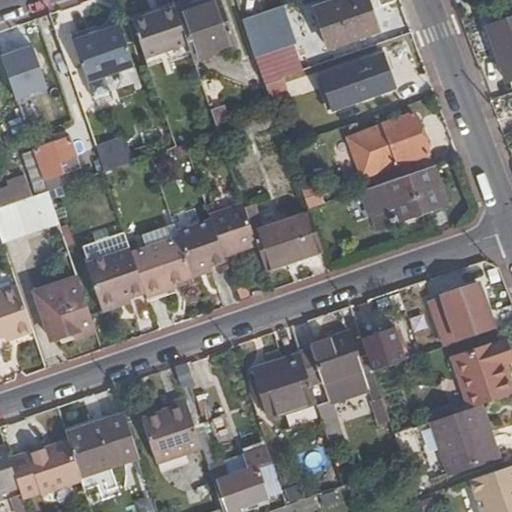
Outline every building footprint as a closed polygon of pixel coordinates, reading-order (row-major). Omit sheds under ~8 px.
[(327,51),(375,34),(362,0),(345,0),(314,11),(327,51)] [(185,40),(193,63),(235,48),(219,1),(177,15),(185,40)] [(177,15),(173,5),(130,19),(143,55),(185,40),(177,15)] [(242,21),(264,86),(281,80),(277,70),(296,63),(291,48),(295,47),(282,7),(242,21)] [(511,17),(486,26),(507,80),(511,78),(511,17)] [(120,28),(117,29),(130,67),(133,66),(120,28)] [(130,67),(117,29),(73,45),(86,82),(130,67)] [(67,67),(57,37),(43,42),(53,72),(67,67)] [(0,68),(11,101),(46,90),(31,45),(0,54),(0,68)] [(382,59),(347,71),(358,104),(393,92),(382,59)] [(358,104),(347,71),(320,81),(331,113),(358,104)] [(217,134),(232,128),(226,108),(210,114),(217,134)] [(278,126),(274,114),(232,128),(217,134),(221,145),(278,126)] [(401,177),(431,167),(412,115),(395,121),(396,125),(384,129),(383,125),(347,139),(361,178),(397,166),(401,177)] [(67,139),(32,151),(46,191),(47,193),(75,183),(71,171),(61,175),(57,163),(74,158),(67,139)] [(162,159),(166,171),(212,155),(208,143),(162,159)] [(46,191),(32,151),(21,154),(31,181),(13,187),(18,201),(46,191)] [(99,162),(71,171),(75,183),(102,174),(103,173),(99,162)] [(401,177),(360,192),(373,230),(445,204),(431,167),(401,177)] [(226,206),(233,203),(231,197),(236,196),(230,178),(218,182),(226,206)] [(18,201),(13,187),(7,190),(11,203),(18,201)] [(47,193),(0,208),(0,237),(43,223),(52,220),(55,218),(47,193)] [(243,210),(242,206),(208,218),(209,222),(176,234),(177,238),(190,274),(224,262),(222,257),(256,246),(243,210)] [(254,206),(243,210),(256,246),(264,271),(321,252),(308,215),(262,230),(254,206)] [(55,230),(52,220),(43,223),(46,233),(55,230)] [(82,247),(89,266),(89,265),(130,254),(129,253),(123,234),(82,247)] [(130,254),(144,294),(191,278),(190,274),(177,238),(129,253),(130,254)] [(130,254),(89,265),(89,266),(86,266),(100,309),(119,303),(144,294),(130,254)] [(95,334),(76,280),(34,294),(50,342),(74,334),(76,340),(95,334)] [(32,333),(15,286),(0,291),(0,338),(7,337),(13,334),(15,339),(32,333)] [(450,327),(455,341),(491,329),(476,286),(440,298),(444,310),(450,327)] [(119,303),(100,309),(102,316),(122,309),(119,303)] [(442,346),(455,341),(450,327),(437,331),(442,346)] [(347,335),(309,348),(321,383),(360,370),(362,378),(371,375),(371,373),(365,356),(356,360),(347,335)] [(377,335),(360,341),(365,356),(371,373),(378,371),(403,362),(397,344),(382,349),(377,335)] [(476,408),(511,395),(511,391),(503,366),(511,363),(503,340),(452,358),(470,410),(476,408)] [(309,348),(298,352),(301,360),(310,387),(321,383),(309,348)] [(310,387),(301,360),(281,367),(280,362),(252,371),(268,418),(315,402),(310,387)] [(360,370),(321,383),(328,403),(366,389),(362,378),(360,370)] [(371,375),(362,378),(366,389),(373,409),(382,406),(372,378),(371,375)] [(202,448),(186,402),(141,418),(157,463),(202,448)] [(328,403),(317,406),(331,447),(342,444),(328,403)] [(493,461),(476,408),(470,410),(430,423),(447,476),(493,461)] [(138,458),(124,417),(66,437),(66,440),(80,478),(138,458)] [(401,433),(392,436),(401,461),(410,459),(401,433)] [(40,494),(80,480),(80,478),(66,440),(29,453),(28,449),(6,457),(17,488),(20,498),(40,491),(40,494)] [(0,493),(17,488),(6,457),(3,448),(0,449),(0,493)] [(282,494),(266,448),(242,456),(247,470),(228,477),(225,467),(210,472),(223,509),(224,511),(237,511),(242,511),(241,508),(282,494)] [(130,463),(115,468),(122,488),(137,483),(130,463)] [(511,511),(511,464),(468,480),(478,511),(511,511)] [(305,481),(283,488),(287,502),(309,496),(305,481)] [(111,485),(96,490),(101,506),(103,511),(104,511),(118,507),(111,485)] [(101,506),(96,490),(87,494),(92,509),(101,506)]
